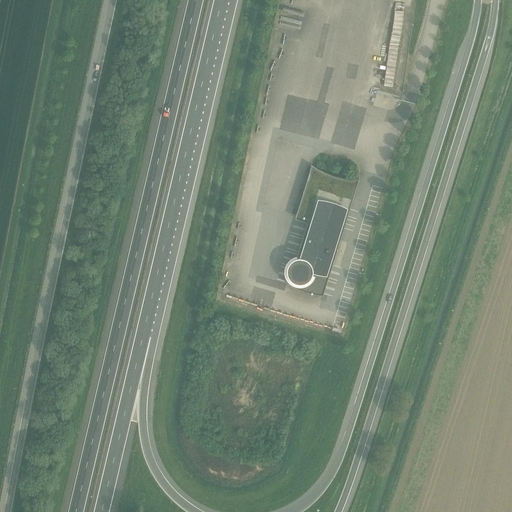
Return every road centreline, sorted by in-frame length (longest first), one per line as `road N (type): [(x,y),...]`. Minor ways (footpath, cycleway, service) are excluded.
road 1 (motorway): [(478,0),(342,454),(297,511)]
road 2 (motorway): [(338,511),(495,0)]
road 3 (motorway): [(195,0),(76,511)]
road 4 (motorway): [(113,0),(7,511)]
road 5 (track): [(362,511),(511,52)]
road 6 (track): [(72,0),(0,398)]
road 7 (track): [(385,511),(511,128)]
road 8 (motorway): [(142,335),(221,0)]
road 9 (motorway): [(192,511),(168,492),(146,450),(142,335)]
road 10 (motorway): [(101,511),(142,335)]
